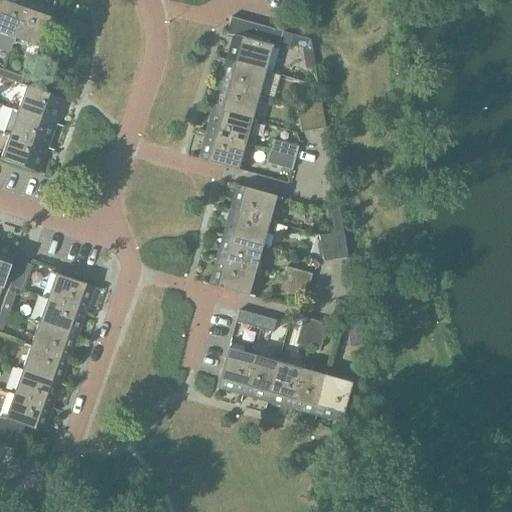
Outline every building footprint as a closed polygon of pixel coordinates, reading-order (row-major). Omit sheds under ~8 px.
[(27,4),(16,0),(1,0),(0,3),(0,33),(15,39),(27,4)] [(27,4),(15,39),(39,48),(52,12),(27,4)] [(277,49),(282,32),(230,17),(225,35),(236,37),(229,61),(265,71),(271,47),(277,49)] [(53,26),(52,37),(61,37),(62,27),(53,26)] [(310,39),(292,35),(289,45),(312,51),(310,39)] [(265,71),(229,61),(222,86),(258,95),(265,71)] [(23,77),(5,70),(2,78),(20,84),(23,77)] [(25,86),(17,111),(52,123),(61,98),(25,86)] [(258,95),(222,86),(215,110),(251,120),(258,95)] [(325,128),(320,102),(309,104),(313,130),(325,128)] [(313,130),(309,104),(296,106),(300,132),(313,130)] [(251,120),(215,110),(208,134),(244,144),(251,120)] [(43,147),(52,123),(17,111),(8,135),(43,147)] [(244,144),(208,134),(201,159),(237,169),(244,144)] [(0,159),(35,172),(43,147),(8,135),(0,157),(0,159)] [(272,140),(269,151),(294,159),(297,147),(272,140)] [(294,159),(269,151),(266,164),(291,171),(294,159)] [(240,186),(232,212),(274,223),(277,214),(270,212),(275,196),(240,186)] [(338,206),(326,209),(330,234),(342,232),(338,206)] [(232,212),(226,236),(261,246),(265,232),(271,234),(274,223),(232,212)] [(334,260),(347,257),(342,232),(330,234),(334,260)] [(318,236),(323,262),(334,260),(330,234),(318,236)] [(226,236),(219,261),(254,270),(261,246),(226,236)] [(0,248),(0,287),(1,288),(14,253),(0,248)] [(29,264),(18,260),(9,285),(21,289),(29,264)] [(254,270),(219,261),(212,285),(247,295),(254,270)] [(286,268),(283,278),(308,286),(311,275),(286,268)] [(55,274),(46,298),(81,311),(90,286),(55,274)] [(308,286),(283,278),(280,291),(305,298),(308,286)] [(1,309),(8,312),(14,294),(7,291),(1,309)] [(46,298),(38,322),(73,335),(81,311),(46,298)] [(235,322),(260,329),(263,317),(239,310),(235,322)] [(263,317),(260,329),(272,333),(275,321),(263,317)] [(296,343),(307,346),(314,321),(302,318),(296,343)] [(362,345),(357,320),(346,322),(350,347),(362,345)] [(314,321),(307,346),(319,349),(326,324),(314,321)] [(38,322),(29,346),(64,359),(73,335),(38,322)] [(29,346),(21,370),(56,383),(64,359),(29,346)] [(242,353),(227,349),(217,385),(243,392),(253,356),(252,356),(254,349),(243,346),(242,353)] [(267,399),(277,363),(253,356),(243,392),(267,399)] [(292,406),(302,370),(277,363),(267,399),(292,406)] [(8,392),(8,393),(47,407),(56,383),(21,370),(13,394),(8,392)] [(316,412),(326,377),(302,370),(292,406),(316,412)] [(341,419),(351,384),(326,377),(316,412),(341,419)] [(12,422),(23,425),(39,431),(47,407),(8,393),(0,414),(0,417),(1,418),(12,422)] [(0,444),(4,446),(12,422),(1,418),(0,420),(0,444)] [(4,446),(15,450),(23,425),(12,422),(4,446)]
